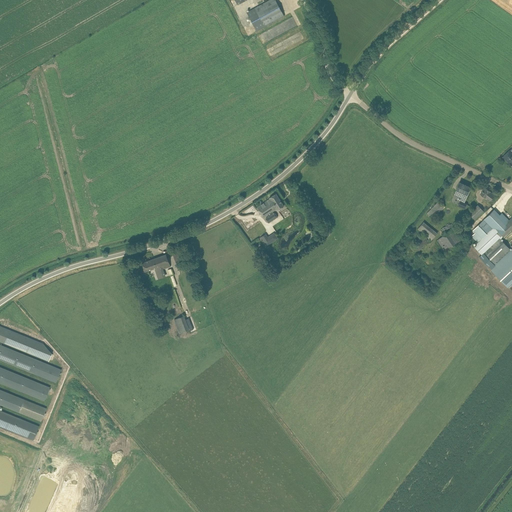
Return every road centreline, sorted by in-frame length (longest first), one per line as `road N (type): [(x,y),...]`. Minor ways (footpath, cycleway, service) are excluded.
road 1 (tertiary): [(0,302),(34,279),(188,232),(244,202),(325,133),(350,93)]
road 2 (unclassified): [(511,190),(404,139),(350,93)]
road 3 (tertiary): [(350,93),(438,0)]
